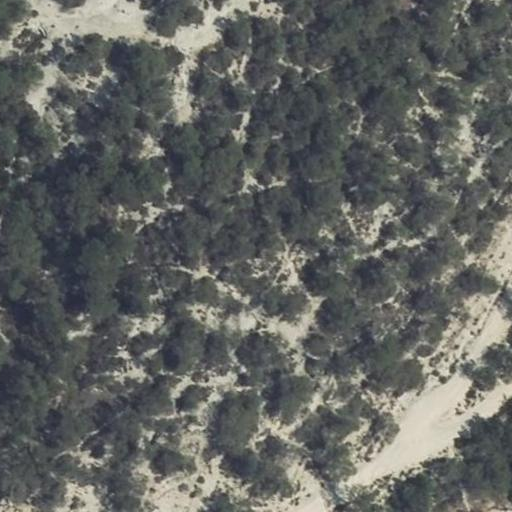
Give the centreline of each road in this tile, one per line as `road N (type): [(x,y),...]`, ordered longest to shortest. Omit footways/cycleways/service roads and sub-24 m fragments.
road 1 (track): [(397,457),(415,419),(459,381),(511,297)]
road 2 (track): [(511,386),(471,419),(397,457)]
